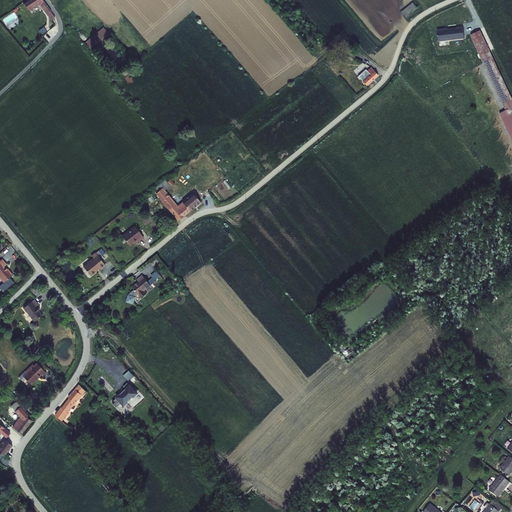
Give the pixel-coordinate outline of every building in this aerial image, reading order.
[(27,0),(24,2),(30,10),(37,5),(42,7),(47,14),(51,20),(56,17),(51,10),(44,0),(27,0)] [(405,17),(417,8),(412,2),(400,11),(405,17)] [(437,29),(438,41),(464,38),(463,26),(437,29)] [(84,42),(90,49),(109,33),(103,27),(88,39),(84,42)] [(470,34),(506,111),(511,107),(511,98),(480,30),(470,34)] [(83,33),(79,37),(84,43),(84,42),(88,39),(83,33)] [(362,81),(367,85),(378,75),(374,70),(371,66),(366,70),(365,69),(358,76),(362,81)] [(511,140),(511,107),(506,111),(499,113),(511,140)] [(156,193),(178,221),(190,211),(201,202),(194,192),(182,201),(177,205),(165,190),(170,186),(165,179),(153,189),(156,193)] [(122,235),(130,246),(134,243),(135,244),(138,241),(138,242),(144,237),(135,225),(122,235)] [(100,270),(106,265),(95,252),(92,254),(94,257),(83,265),(91,276),(100,269),(100,270)] [(0,278),(3,283),(13,274),(6,265),(7,264),(2,258),(0,259),(0,278)] [(126,302),(134,304),(136,296),(139,294),(142,298),(148,293),(145,290),(151,285),(156,281),(155,280),(161,275),(157,270),(151,275),(153,277),(148,281),(143,275),(137,279),(139,281),(133,286),(135,289),(129,294),(126,302)] [(23,314),(31,324),(34,321),(34,322),(43,315),(40,310),(41,310),(38,306),(39,304),(34,299),(23,308),(26,312),(23,314)] [(23,376),(31,384),(42,374),(44,376),(47,373),(37,363),(34,365),(32,364),(25,370),(27,372),(23,376)] [(129,370),(124,375),(129,381),(134,376),(129,370)] [(122,403),(124,406),(129,402),(128,401),(134,396),(135,397),(139,393),(130,383),(129,384),(128,383),(123,386),(126,390),(121,394),(120,393),(116,397),(117,398),(113,402),(117,407),(122,403)] [(55,415),(62,421),(68,413),(76,404),(84,395),(87,391),(79,384),(76,388),(68,397),(69,398),(55,415)] [(21,434),(32,421),(27,416),(28,415),(21,406),(16,401),(11,406),(15,411),(20,416),(12,426),(16,429),(21,434)] [(0,452),(4,456),(12,445),(4,438),(0,443),(0,435),(1,434),(6,438),(11,433),(0,423),(0,452)] [(511,458),(509,455),(499,467),(509,475),(511,471),(511,458)] [(510,482),(500,474),(489,488),(499,496),(510,482)] [(502,507),(493,500),(490,503),(483,511),(498,511),(499,511),(502,507)] [(441,511),(430,503),(422,511),(441,511)]
